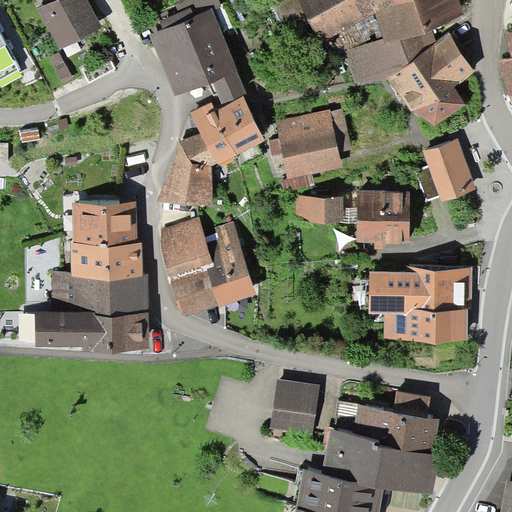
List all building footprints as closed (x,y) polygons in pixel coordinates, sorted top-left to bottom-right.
[(81,0),(52,0),(39,7),(58,41),(93,22),(81,0)] [(167,26),(156,31),(180,91),(204,79),(207,85),(207,84),(212,94),(218,91),(221,99),(240,91),(225,53),(210,21),(217,18),(212,7),(219,4),(216,0),(181,0),(175,4),(179,12),(177,13),(178,15),(165,21),(167,26)] [(300,0),(317,32),(376,0),(377,0),(390,34),(414,26),(455,11),(450,0),(300,0)] [(359,80),(389,73),(422,49),(414,26),(390,34),(356,47),(353,42),(344,46),(359,79),(358,79),(359,80)] [(353,42),(346,28),(327,37),(334,51),(344,46),(353,42)] [(511,56),(501,59),(502,61),(511,57),(511,29),(508,31),(511,44),(511,56)] [(447,84),(469,67),(446,33),(422,49),(389,73),(384,76),(390,85),(395,82),(412,106),(432,120),(459,101),(447,84)] [(60,82),(69,78),(57,53),(48,58),(60,82)] [(79,71),(87,84),(113,69),(105,56),(79,71)] [(511,57),(502,61),(511,90),(511,57)] [(252,139),(260,135),(241,98),(214,113),(233,149),(238,166),(260,154),(252,139)] [(200,164),(233,149),(214,113),(209,105),(191,113),(201,134),(179,144),(160,199),(205,202),(204,176),(200,164)] [(346,141),(338,111),(277,126),(286,166),(335,154),(332,145),(346,141)] [(424,150),(430,166),(454,157),(448,141),(424,150)] [(441,194),(442,198),(466,189),(459,169),(454,157),(430,166),(441,194)] [(425,200),(441,194),(430,166),(414,172),(425,200)] [(381,237),(405,238),(405,192),(357,192),(357,207),(337,207),(337,196),(306,196),(306,219),(337,219),(337,222),(357,222),(356,237),(373,237),(373,245),(381,245),(381,237)] [(70,252),(71,273),(134,271),(134,241),(118,241),(117,201),(76,202),(78,252),(70,252)] [(251,288),(239,251),(236,239),(235,239),(230,223),(214,228),(219,245),(206,249),(197,220),(159,233),(161,250),(169,276),(168,277),(179,312),(251,288)] [(391,336),(461,336),(461,267),(370,265),(370,293),(370,305),(388,306),(388,310),(391,310),(391,336)] [(81,346),(139,344),(138,310),(135,311),(134,271),(71,273),(51,273),(52,313),(36,313),(36,340),(81,340),(81,346)] [(309,432),(315,388),(275,383),(269,426),(309,432)] [(330,451),(327,471),(327,472),(374,481),(417,489),(430,416),(424,415),(427,397),(395,392),(391,410),(363,405),(358,432),(335,428),(333,436),(325,434),(323,449),(330,451)] [(306,469),(299,505),(335,511),(367,511),(374,481),(327,472),(327,471),(306,467),(306,469)] [(504,496),(501,511),(511,511),(511,482),(509,497),(504,496)]
